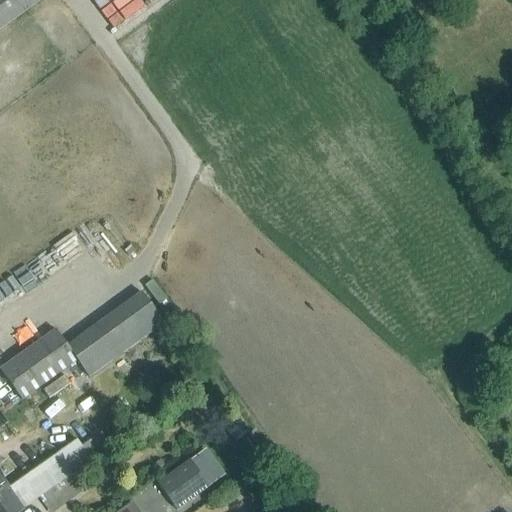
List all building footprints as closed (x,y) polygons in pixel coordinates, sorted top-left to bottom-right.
[(0,0),(0,30),(41,0),(0,0)] [(34,16),(62,59),(86,44),(58,0),(34,16)] [(132,21),(153,6),(148,0),(143,0),(126,13),(132,21)] [(0,371),(22,401),(75,362),(89,381),(164,327),(141,295),(67,348),(55,331),(0,371)] [(0,511),(20,511),(23,510),(22,509),(53,487),(69,475),(87,463),(91,470),(114,454),(100,433),(80,447),(76,441),(8,490),(0,479),(0,511)] [(191,462),(158,485),(177,511),(209,488),(191,462)] [(65,503),(81,492),(69,475),(53,487),(65,503)]
